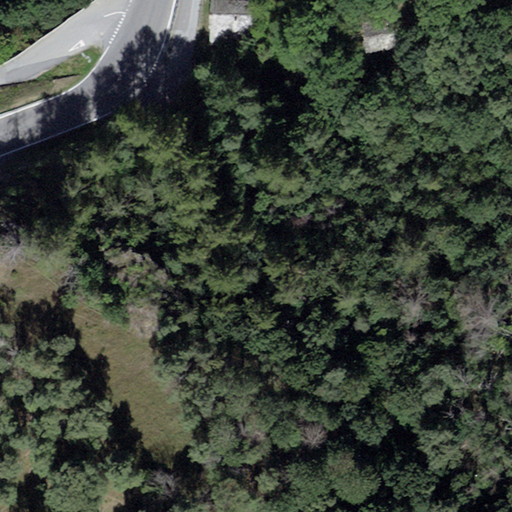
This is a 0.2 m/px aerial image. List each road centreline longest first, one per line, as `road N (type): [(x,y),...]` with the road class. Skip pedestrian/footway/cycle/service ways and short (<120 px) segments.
road 1 (unclassified): [(0,70),(111,26),(146,28)]
road 2 (tertiary): [(130,71),(104,99),(0,141)]
road 3 (residential): [(130,71),(159,78),(175,72),(194,0)]
